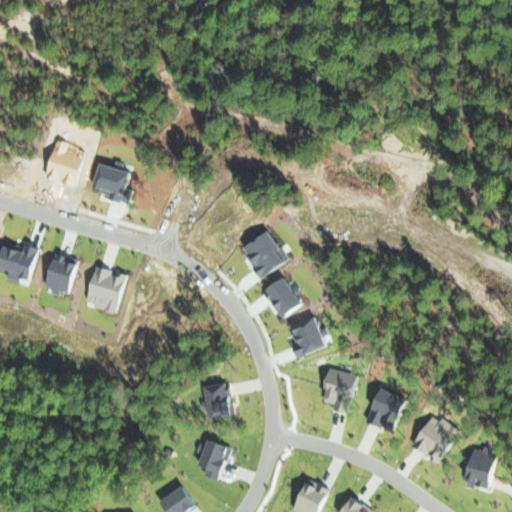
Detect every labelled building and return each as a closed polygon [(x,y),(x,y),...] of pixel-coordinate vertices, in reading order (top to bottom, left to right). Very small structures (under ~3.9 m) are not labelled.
[(332,407),(355,413),(364,375),(330,367),(325,390),(328,391),(325,400),(333,401),(332,407)] [(241,415),(237,382),(216,384),(220,418),(241,415)] [(417,400),(383,384),(367,417),(401,433),(417,400)] [(457,454),(466,428),(457,425),(455,429),(443,425),(445,419),(429,413),(420,443),(428,445),(425,453),(444,459),(447,450),(457,454)] [(223,479),(225,470),(233,472),(236,461),(233,460),(236,445),(201,436),(197,451),(209,454),(204,474),(223,479)] [(493,486),(495,479),(505,481),(510,455),(474,448),(467,481),(493,486)] [(295,511),(328,511),(335,495),(328,493),(330,487),(308,478),(295,511)] [(196,511),(207,502),(190,485),(167,507),(172,511),(196,511)] [(341,511),(381,511),(354,493),(341,511)]
